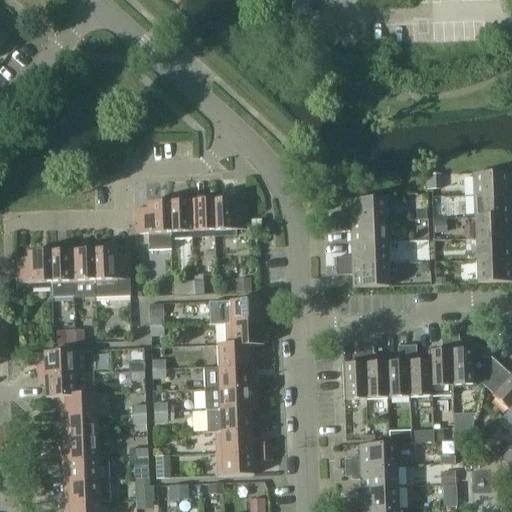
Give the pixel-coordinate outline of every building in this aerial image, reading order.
[(0,28),(0,46),(9,37),(0,28)] [(474,196),(511,194),(511,186),(510,186),(509,172),(473,173),(474,196)] [(475,217),(511,216),(511,204),(511,203),(511,194),(474,196),(475,217)] [(384,199),(350,200),(350,214),(334,215),(335,225),(385,223),(384,199)] [(248,231),(247,205),(235,206),(234,200),(213,201),(214,237),(235,236),(235,231),(248,231)] [(214,237),(213,201),(191,202),(192,238),(214,237)] [(192,238),(191,202),(170,203),(171,238),(192,238)] [(136,210),(136,228),(137,235),(149,234),(149,252),(172,251),(171,238),(170,203),(147,203),(148,209),(136,210)] [(436,229),(447,229),(447,215),(435,215),(436,229)] [(511,216),(475,217),(475,239),(511,237),(511,229),(511,216)] [(252,231),(261,230),(261,220),(251,221),(252,231)] [(352,246),(386,244),(385,223),(335,225),(335,232),(351,232),(352,246)] [(511,237),(475,239),(476,261),(511,259),(511,248),(511,247),(511,237)] [(435,259),(447,259),(447,238),(435,238),(435,259)] [(337,268),(387,266),(386,244),(352,246),(352,257),(337,257),(337,268)] [(93,251),(95,298),(129,296),(128,255),(116,256),(116,250),(93,251)] [(73,298),(72,251),(50,252),(52,288),(52,299),(73,298)] [(95,298),(93,251),(72,251),(73,298),(95,298)] [(17,259),(18,284),(29,284),(30,289),(52,288),(50,252),(28,253),(28,259),(17,259)] [(511,259),(476,261),(477,283),(511,281),(511,259)] [(353,288),(388,287),(387,266),(337,268),(337,276),(352,275),(353,288)] [(184,282),(184,296),(194,295),(194,282),(184,282)] [(203,295),(203,282),(194,282),(194,295),(203,295)] [(226,325),(262,323),(261,300),(225,302),(226,325)] [(162,319),(149,320),(150,328),(163,327),(162,319)] [(262,323),(226,325),(227,344),(227,345),(253,344),(254,345),(263,345),(262,323)] [(150,336),(163,336),(163,327),(150,328),(150,336)] [(74,332),(75,345),(83,345),(83,331),(74,332)] [(66,332),(66,345),(75,345),(74,332),(66,332)] [(452,387),(449,335),(441,335),(442,352),(429,352),(429,362),(430,361),(431,388),(432,388),(452,387)] [(473,358),(473,350),(460,351),(459,335),(449,335),(452,387),(475,386),(474,382),(479,382),(484,386),(501,367),(492,358),(473,358)] [(254,367),(254,345),(253,344),(227,345),(227,344),(217,345),(218,368),(254,367)] [(430,361),(429,362),(417,362),(417,346),(407,347),(409,398),(432,397),(432,388),(431,388),(430,361)] [(409,398),(407,347),(398,347),(399,363),(386,364),(388,399),(409,398)] [(343,365),(344,401),(366,400),(364,348),(355,348),(356,365),(343,365)] [(364,348),(366,400),(388,399),(386,364),(373,364),(372,348),(364,348)] [(38,377),(92,375),(91,352),(44,354),(44,366),(38,367),(38,377)] [(164,362),(151,363),(151,371),(164,370),(164,362)] [(144,365),(131,365),(131,373),(144,373),(144,365)] [(219,390),(255,389),(254,367),(218,368),(219,390)] [(508,411),(511,406),(511,373),(510,375),(501,367),(484,386),(493,394),(492,395),(508,411)] [(152,380),(165,379),(164,370),(151,371),(152,380)] [(131,382),(144,381),(144,373),(131,373),(131,382)] [(81,396),(93,395),(92,375),(38,377),(38,386),(45,385),(46,399),(60,398),(60,397),(81,397),(81,396)] [(205,411),(216,410),(220,410),(220,411),(251,410),(251,411),(256,411),(255,389),(219,390),(219,391),(205,391),(205,411)] [(108,395),(95,395),(93,395),(81,396),(81,397),(60,397),(60,398),(61,419),(96,418),(108,417),(108,395)] [(166,406),(153,407),(153,414),(166,413),(166,406)] [(146,407),(133,407),(133,416),(146,416),(146,407)] [(220,410),(216,410),(217,433),(252,432),(251,411),(251,410),(220,411),(220,410)] [(154,423),(167,423),(166,413),(153,414),(154,423)] [(133,424),(146,423),(146,416),(133,416),(133,424)] [(97,439),(96,418),(61,419),(61,441),(97,439)] [(217,455),(271,453),(271,444),(253,445),(252,432),(217,433),(217,455)] [(361,432),(346,432),(346,442),(361,442),(361,432)] [(62,462),(98,461),(97,439),(61,441),(62,462)] [(345,469),(397,467),(396,444),(360,446),(360,459),(345,460),(345,469)] [(129,449),(129,459),(148,459),(148,448),(129,449)] [(271,453),(217,455),(218,477),(254,476),(253,461),(271,461),(271,453)] [(129,459),(130,470),(149,469),(148,459),(129,459)] [(63,483),(109,481),(108,461),(98,462),(98,461),(62,462),(63,483)] [(361,491),(398,490),(397,467),(345,469),(346,478),(361,477),(361,491)] [(440,485),(455,485),(455,473),(440,473),(440,485)] [(149,488),(149,480),(134,480),(134,501),(144,501),(144,488),(150,488),(149,488)] [(109,481),(63,483),(64,506),(99,504),(110,504),(109,481)] [(222,485),(208,485),(209,496),(223,495),(222,485)] [(169,487),(169,501),(178,500),(178,486),(169,487)] [(187,500),(187,486),(178,486),(178,500),(187,500)] [(154,501),(154,487),(150,488),(144,488),(144,501),(154,501)] [(347,511),(399,510),(398,490),(361,491),(362,502),(347,503),(347,511)] [(249,511),(265,511),(265,500),(249,501),(249,511)]
